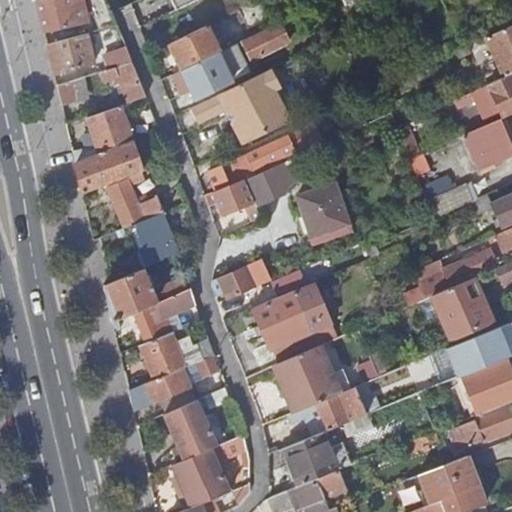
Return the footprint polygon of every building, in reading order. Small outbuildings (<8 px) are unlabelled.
[(67,0),(39,0),(34,1),(42,34),(75,26),(67,0)] [(115,27),(104,0),(87,0),(100,31),(115,27)] [(242,8),(216,21),(220,28),(225,26),(228,31),(249,21),(242,8)] [(510,73),(511,71),(511,24),(485,36),(484,37),(502,77),(510,73)] [(130,63),(115,27),(100,31),(115,67),(130,63)] [(165,46),(178,73),(214,55),(216,54),(203,27),(165,46)] [(285,44),(276,27),(240,44),(248,62),(285,44)] [(85,35),(45,45),(52,74),(92,64),(92,62),(92,61),(91,61),(91,59),(91,57),(90,57),(91,55),(90,55),(90,53),(90,52),(89,52),(89,50),(89,48),(88,48),(88,46),(88,44),(87,44),(87,43),(87,41),(86,41),(86,40),(86,39),(86,38),(85,37),(85,36),(85,35)] [(214,55),(178,73),(187,92),(192,102),(228,84),(214,55)] [(144,98),(130,63),(115,67),(113,68),(126,103),(144,98)] [(269,69),(187,108),(194,124),(222,111),(223,114),(227,112),(232,122),(228,124),(239,145),(286,123),(270,91),(277,88),(279,81),(275,72),(269,69)] [(178,73),(171,76),(181,95),(187,92),(178,73)] [(485,84),(500,116),(511,110),(511,77),(510,73),(502,77),(485,84)] [(68,82),(55,86),(59,106),(72,102),(68,82)] [(94,145),(70,153),(81,195),(126,178),(139,173),(141,172),(119,108),(85,119),(94,145)] [(227,112),(223,114),(228,124),(232,122),(227,112)] [(495,122),(494,120),(463,133),(478,169),(480,168),(482,172),(498,165),(496,161),(511,153),(511,142),(501,119),(495,122)] [(295,156),(321,143),(312,124),(243,156),(246,162),(222,172),(220,167),(206,173),(213,192),(241,180),(273,166),(295,156)] [(220,166),(220,167),(222,172),(246,162),(243,156),(220,166)] [(273,166),(241,180),(242,182),(254,207),(283,194),(288,185),(304,177),(295,156),(273,166)] [(139,173),(126,178),(126,181),(105,189),(122,230),(132,226),(160,214),(161,213),(154,198),(145,202),(137,205),(135,200),(129,186),(142,181),(139,173)] [(242,207),(248,224),(259,220),(254,207),(242,182),(210,195),(219,216),(242,207)] [(348,224),(333,184),(296,198),(309,238),(325,233),(327,240),(350,231),(348,224)] [(465,205),(471,201),(465,186),(440,197),(440,198),(428,203),(434,219),(465,205)] [(511,194),(489,204),(485,195),(471,201),(465,205),(470,217),(491,207),(499,228),(511,221),(511,194)] [(143,196),(135,200),(137,205),(145,202),(143,196)] [(160,214),(132,226),(148,267),(177,255),(160,214)] [(511,248),(511,228),(494,236),(501,253),(511,248)] [(325,233),(309,238),(312,245),(327,240),(325,233)] [(418,291),(422,300),(430,297),(450,288),(449,286),(495,265),(489,251),(442,270),(448,284),(443,285),(441,282),(418,291)] [(216,279),(211,281),(210,286),(215,297),(223,293),(226,299),(270,280),(260,260),(244,267),(243,268),(217,281),(216,279)] [(428,276),(425,266),(411,273),(414,282),(428,276)] [(140,270),(102,286),(111,324),(132,315),(154,305),(148,290),(153,287),(151,281),(146,283),(140,270)] [(306,285),(299,270),(271,282),(278,298),(306,285)] [(490,322),(472,279),(430,297),(422,300),(416,303),(424,321),(438,315),(448,340),(490,322)] [(163,288),(168,299),(186,291),(181,280),(163,288)] [(319,345),(332,339),(335,338),(329,324),(330,324),(312,283),(306,285),(278,298),(251,309),(259,326),(262,334),(270,351),(272,350),(278,364),(319,345)] [(154,305),(132,315),(145,344),(171,333),(165,318),(195,306),(188,290),(186,291),(168,299),(154,305)] [(262,334),(259,326),(254,328),(257,336),(262,334)] [(145,344),(138,347),(152,381),(185,367),(180,355),(190,350),(190,348),(186,339),(175,344),(171,333),(145,344)] [(210,357),(213,355),(208,342),(194,348),(199,361),(210,357)] [(278,364),(270,367),(277,382),(284,397),(293,413),(301,410),(315,404),(339,394),(331,374),(319,345),(278,364)] [(194,346),(190,348),(190,350),(180,355),(185,367),(199,361),(194,348),(194,346)] [(376,378),(385,374),(376,354),(367,357),(368,360),(376,378)] [(476,370),(461,376),(466,389),(470,390),(474,399),(471,402),(476,416),(482,413),(511,401),(511,356),(511,355),(476,370)] [(152,381),(127,391),(132,412),(160,401),(166,414),(195,401),(189,386),(203,381),(202,379),(218,373),(210,357),(199,361),(185,367),(152,381)] [(362,384),(363,383),(376,378),(368,360),(355,366),(362,384)] [(375,411),(396,403),(388,385),(402,380),(398,369),(385,374),(376,378),(363,383),(375,411)] [(341,370),(331,374),(339,394),(348,390),(341,370)] [(284,397),(277,382),(274,384),(281,398),(284,397)] [(353,420),(364,416),(353,388),(348,390),(339,394),(315,404),(326,432),(341,425),(353,420)] [(222,389),(202,398),(208,411),(229,401),(222,389)] [(215,447),(195,401),(166,414),(166,415),(163,416),(177,447),(171,450),(177,463),(182,461),(210,449),(215,447)] [(301,410),(305,419),(312,437),(321,434),(326,432),(315,404),(301,410)] [(511,429),(511,408),(510,405),(473,420),(447,431),(456,452),(481,442),(482,442),(511,429)] [(293,413),(275,421),(278,429),(305,419),(301,410),(293,413)] [(369,427),(364,416),(353,420),(358,431),(369,427)] [(358,431),(353,420),(341,425),(345,436),(358,431)] [(437,447),(432,433),(417,439),(421,448),(422,453),(437,447)] [(296,486),(315,479),(335,471),(349,466),(340,444),(327,449),(321,434),(312,437),(282,450),(296,486)] [(421,448),(417,439),(403,444),(407,453),(421,448)] [(183,511),(199,505),(213,499),(229,493),(210,449),(182,461),(177,463),(174,465),(178,477),(180,482),(175,484),(183,511)] [(411,477),(423,507),(439,501),(442,511),(468,511),(484,506),(465,456),(411,477)] [(315,479),(316,481),(327,509),(335,507),(347,502),(335,471),(315,479)] [(316,481),(269,500),(273,511),(281,511),(294,507),(296,511),(305,508),(306,511),(336,511),(335,507),(327,509),(316,481)] [(183,511),(182,511),(218,511),(213,499),(199,505),(183,511)] [(423,507),(411,511),(410,511),(442,511),(439,501),(423,507)] [(342,511),(370,511),(367,503),(342,511)]
